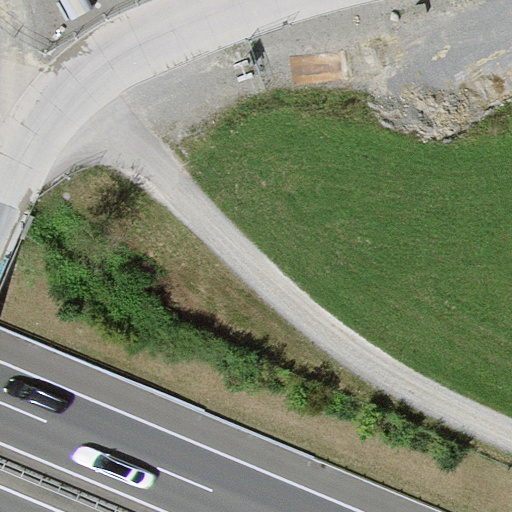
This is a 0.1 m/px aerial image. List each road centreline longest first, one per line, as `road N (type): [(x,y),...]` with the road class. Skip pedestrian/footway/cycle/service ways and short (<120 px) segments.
road 1 (track): [(511,440),(382,385),(114,135),(38,98),(0,92)]
road 2 (motorway): [(251,511),(0,406)]
road 3 (track): [(0,213),(38,98)]
